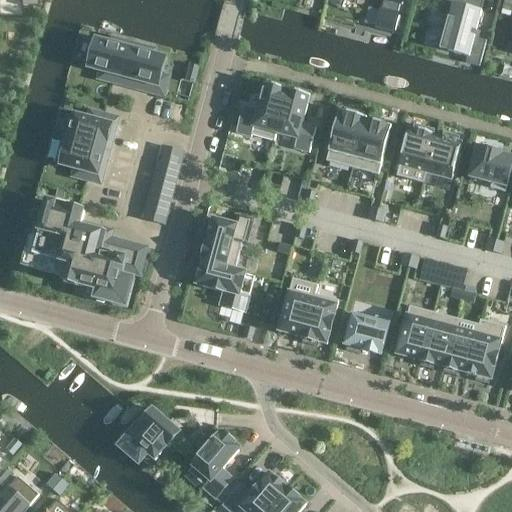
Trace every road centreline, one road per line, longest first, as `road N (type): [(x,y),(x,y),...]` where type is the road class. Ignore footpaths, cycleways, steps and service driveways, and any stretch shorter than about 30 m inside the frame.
road 1 (residential): [(148,340),(237,0)]
road 2 (tertiary): [(511,440),(274,376)]
road 3 (residential): [(365,511),(270,422),(274,376)]
road 4 (tertiary): [(148,340),(0,302)]
road 5 (tertiary): [(274,376),(148,340)]
